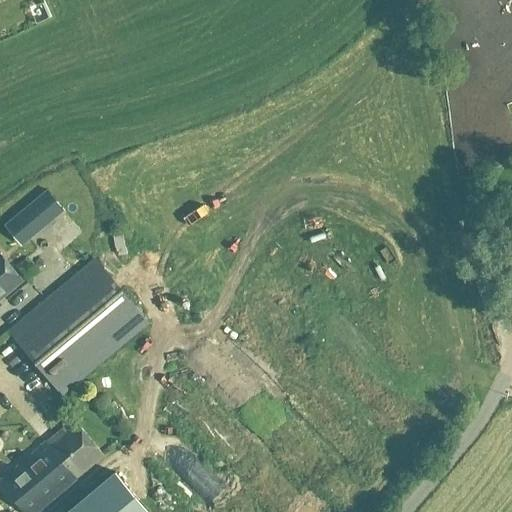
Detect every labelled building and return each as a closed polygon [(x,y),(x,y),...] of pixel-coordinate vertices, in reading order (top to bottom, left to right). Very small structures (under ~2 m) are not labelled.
[(6,223),(23,243),(64,209),(47,189),(6,223)] [(119,255),(130,254),(129,231),(118,231),(119,255)] [(0,296),(8,290),(20,280),(0,255),(0,296)] [(95,259),(9,331),(62,394),(148,322),(95,259)] [(243,320),(230,332),(256,361),(270,348),(243,320)] [(35,511),(104,455),(75,419),(1,481),(26,511),(35,511)] [(149,511),(118,474),(72,511),(149,511)]
